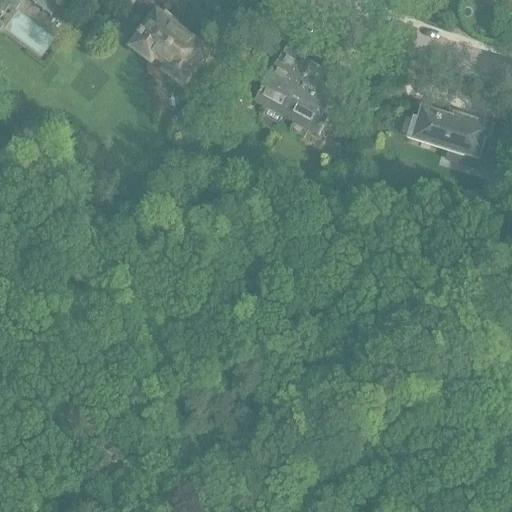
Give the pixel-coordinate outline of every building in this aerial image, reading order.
[(15,11),(19,5),(12,0),(7,0),(0,10),(0,29),(2,27),(0,25),(0,18),(9,6),(15,11)] [(185,87),(200,68),(203,71),(216,53),(199,40),(196,45),(172,27),(176,23),(159,10),(143,31),(147,34),(135,49),(153,63),(157,58),(170,68),(167,73),(185,87)] [(265,33),(252,56),(264,63),(277,40),(265,33)] [(284,119),(312,67),(304,62),(305,60),(288,50),(258,105),(268,110),(264,118),(264,120),(264,123),(264,126),(266,128),(268,130),(271,130),(273,131),(276,130),(279,127),(284,119)] [(325,119),(332,106),(341,111),(351,93),(342,88),(346,82),(331,73),(332,71),(324,67),(321,72),(312,67),(284,119),(294,124),(290,131),(305,140),(309,133),(319,138),(329,121),(325,119)] [(375,94),(362,87),(351,106),(364,113),(375,94)] [(511,137),(511,135),(496,131),(453,117),(452,121),(426,113),(423,121),(417,139),(494,163),(498,153),(506,155),(511,137)] [(503,217),(503,198),(468,199),(468,207),(469,218),(503,217)]
